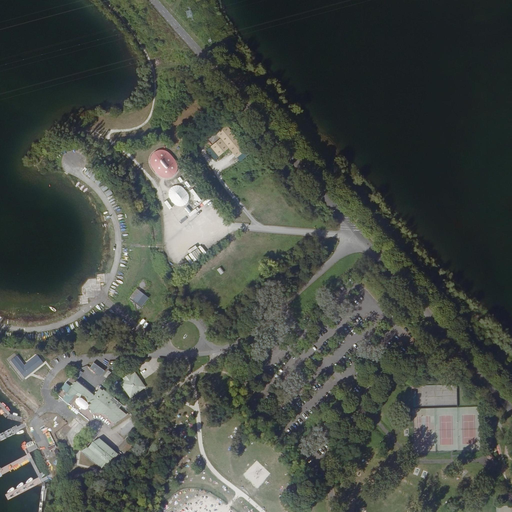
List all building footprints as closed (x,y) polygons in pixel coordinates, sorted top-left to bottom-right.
[(217,135),(221,140),(230,149),(237,159),(248,151),(227,126),(217,135)] [(230,149),(221,140),(211,148),(220,157),(230,149)] [(151,156),(151,165),(160,176),(171,176),(177,172),(177,163),(172,157),(170,157),(170,165),(168,163),(165,163),(161,158),(163,158),(168,155),(164,150),(158,150),(151,156)] [(89,168),(85,173),(94,181),(99,176),(89,168)] [(176,205),(183,200),(191,210),(194,208),(189,200),(190,199),(185,192),(190,189),(181,177),(174,182),(179,189),(169,196),(176,205)] [(100,187),(103,191),(109,188),(106,183),(100,187)] [(104,192),(108,197),(113,193),(109,188),(104,192)] [(200,194),(191,200),(193,203),(202,198),(200,194)] [(180,204),(177,206),(184,215),(187,212),(180,204)] [(82,295),(79,295),(80,303),(87,302),(87,297),(94,296),(93,288),(82,289),(82,295)] [(45,363),(37,354),(26,364),(16,351),(6,359),(22,381),(31,374),(45,363)] [(99,374),(103,369),(95,363),(91,368),(99,374)] [(78,378),(82,373),(79,370),(74,375),(78,378)] [(137,378),(138,377),(137,375),(134,374),(131,376),(129,376),(125,378),(125,380),(125,381),(123,383),(122,385),(130,396),(132,396),(144,388),(144,386),(139,379),(138,380),(137,378)] [(111,399),(102,392),(100,390),(95,396),(87,389),(86,391),(71,378),(58,396),(86,419),(92,413),(92,414),(93,414),(96,413),(101,414),(103,415),(105,416),(115,424),(127,416),(119,409),(121,407),(118,404),(116,406),(110,401),(111,399)] [(103,391),(102,392),(111,399),(110,401),(116,406),(118,404),(121,407),(122,405),(103,391)] [(50,444),(54,443),(49,431),(45,433),(50,444)] [(114,458),(118,453),(100,438),(94,442),(95,443),(94,444),(91,445),(89,447),(88,448),(87,447),(82,451),(102,468),(106,462),(108,464),(113,458),(114,457),(114,458)] [(496,465),(498,462),(493,456),(490,459),(496,465)]
